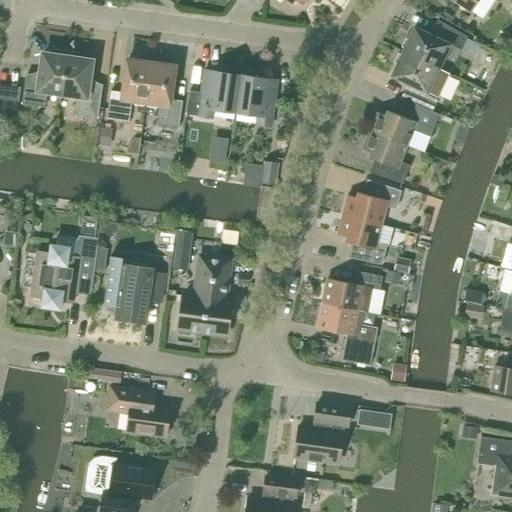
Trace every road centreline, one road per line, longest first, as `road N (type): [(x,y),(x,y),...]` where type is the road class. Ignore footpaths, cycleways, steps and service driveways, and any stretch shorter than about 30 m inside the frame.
road 1 (residential): [(260,374),(328,115),(357,50)]
road 2 (residential): [(357,50),(22,3)]
road 3 (residential): [(511,415),(260,374)]
road 4 (residential): [(227,370),(0,338)]
road 5 (residential): [(227,370),(203,511)]
